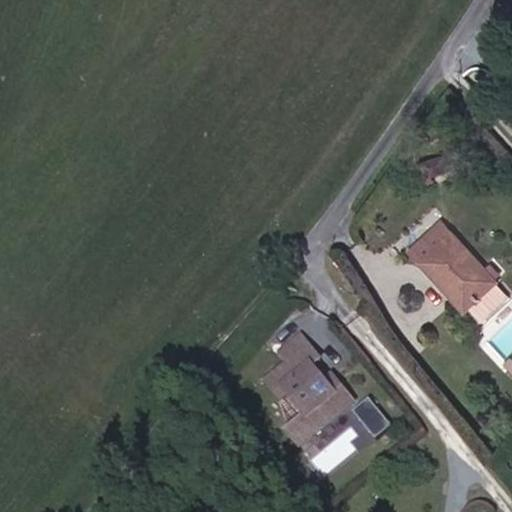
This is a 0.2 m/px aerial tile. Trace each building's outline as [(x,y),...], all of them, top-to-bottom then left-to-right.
[(403,248),(438,286),(446,280),(471,307),(475,303),(500,278),(453,229),(443,238),(429,223),(403,248)] [(511,290),(500,278),(475,303),(486,316),(511,291),(511,290)] [(471,307),(446,280),(438,286),(465,314),(471,307)] [(281,354),(301,338),(291,327),(272,343),(281,354)] [(344,394),(324,369),(317,374),(304,358),(311,352),(301,338),(281,354),(259,373),(272,390),(278,384),(298,408),(290,415),(301,428),(344,394)] [(357,410),(379,439),(396,426),(374,397),(357,410)] [(301,428),(290,415),(279,424),(290,437),(301,428)]
